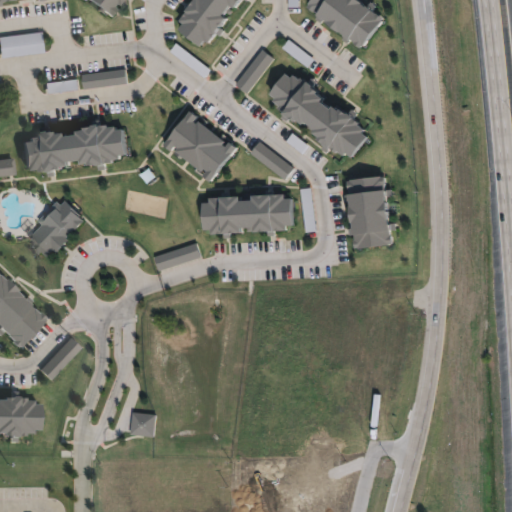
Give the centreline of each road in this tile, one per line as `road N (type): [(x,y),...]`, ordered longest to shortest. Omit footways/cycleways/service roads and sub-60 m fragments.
road 1 (secondary): [(418,0),(435,138),(439,295),(430,376),(398,511)]
road 2 (motorway): [(484,0),(511,311)]
road 3 (residential): [(83,461),(123,371),(125,308)]
road 4 (residential): [(100,314),(101,366),(85,407),(83,461)]
